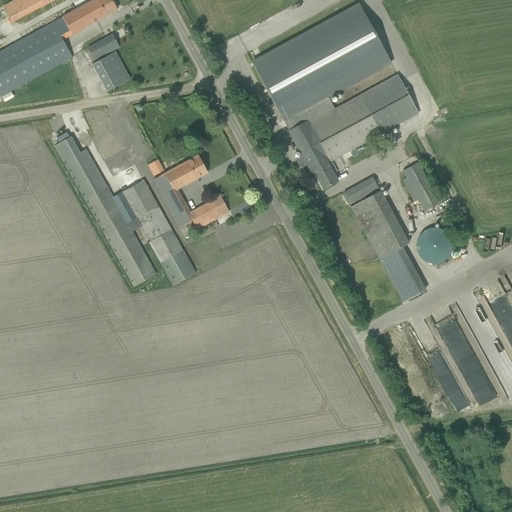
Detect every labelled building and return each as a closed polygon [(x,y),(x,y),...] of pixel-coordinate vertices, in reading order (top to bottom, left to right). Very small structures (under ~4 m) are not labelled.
[(72,57),(62,40),(117,10),(111,0),(94,0),(82,6),(31,35),(0,51),(0,96),(1,97),(72,57)] [(52,0),(17,0),(3,8),(11,22),(52,0)] [(252,64),(283,121),(390,63),(359,5),(252,64)] [(87,49),(94,61),(119,48),(112,35),(87,49)] [(130,80),(115,52),(92,65),(107,92),(130,80)] [(316,177),(323,189),(337,182),(327,164),(418,114),(397,75),(307,124),(306,122),(288,131),(314,178),(316,177)] [(1,97),(4,103),(12,98),(9,93),(1,97)] [(56,138),(59,144),(69,138),(66,132),(56,138)] [(63,163),(105,236),(133,287),(155,275),(131,233),(127,224),(85,150),(63,163)] [(176,190),(207,173),(198,157),(153,181),(169,209),(183,202),(176,190)] [(157,159),(146,164),(152,176),(163,171),(157,159)] [(414,202),(418,200),(425,212),(439,204),(418,163),(403,171),(406,178),(402,181),(414,202)] [(343,194),(349,205),(378,189),(372,178),(343,194)] [(135,219),(127,224),(131,233),(142,227),(150,242),(149,243),(173,286),(195,274),(157,206),(143,181),(120,193),(135,219)] [(426,290),(402,247),(409,244),(380,191),(350,207),(403,303),(426,290)] [(196,230),(228,212),(219,195),(209,201),(210,202),(189,214),(183,202),(169,209),(179,227),(191,221),(196,230)] [(458,247),(458,242),(458,238),(457,234),(455,230),(452,227),(449,225),(445,223),(441,222),(437,221),(432,222),(429,223),(425,226),(422,228),(420,231),(418,235),(417,239),(417,243),(417,246),(418,250),(420,254),(423,257),(426,260),(429,261),(433,263),(438,263),(443,263),(446,261),(449,260),(453,257),(455,254),(457,250),(458,247)] [(336,262),(340,268),(344,266),(340,259),(336,262)] [(511,383),(472,294),(456,302),(474,341),(484,336),(486,342),(486,343),(489,351),(493,349),(498,361),(491,364),(505,395),(511,392),(511,383)] [(511,320),(501,326),(511,347),(511,320)]
